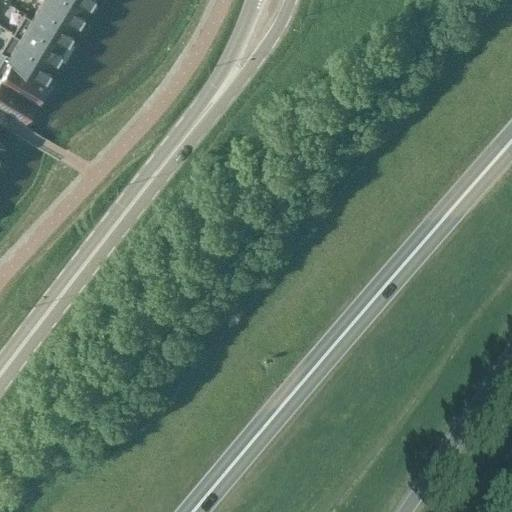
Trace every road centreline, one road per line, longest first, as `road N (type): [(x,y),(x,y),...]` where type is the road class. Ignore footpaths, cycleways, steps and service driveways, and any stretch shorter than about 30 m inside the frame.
road 1 (trunk): [(194,511),(511,141)]
road 2 (primary): [(218,94),(0,376)]
road 3 (trunk): [(400,511),(511,346)]
road 4 (primary): [(218,94),(248,70),(291,0)]
